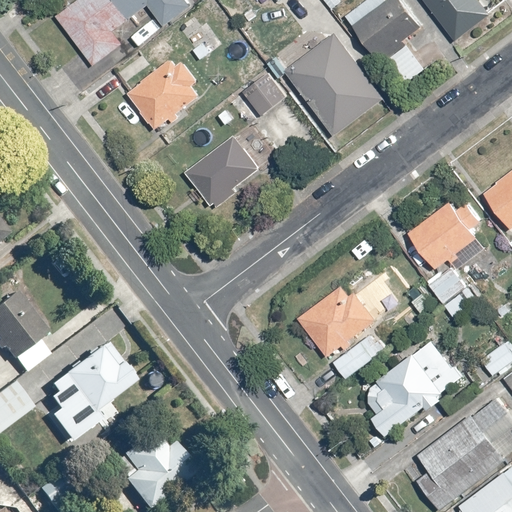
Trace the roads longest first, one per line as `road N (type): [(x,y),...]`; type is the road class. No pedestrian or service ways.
road 1 (residential): [(185,316),(511,69)]
road 2 (residential): [(185,316),(0,76)]
road 3 (residential): [(310,474),(185,316)]
